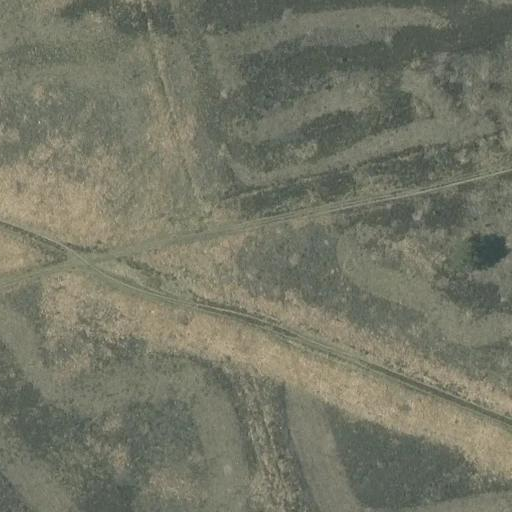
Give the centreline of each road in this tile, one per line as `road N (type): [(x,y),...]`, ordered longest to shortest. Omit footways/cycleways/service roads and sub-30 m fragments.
road 1 (track): [(0,227),(84,257),(136,288),(331,349),(511,426)]
road 2 (track): [(511,168),(371,206),(84,257),(0,286)]
